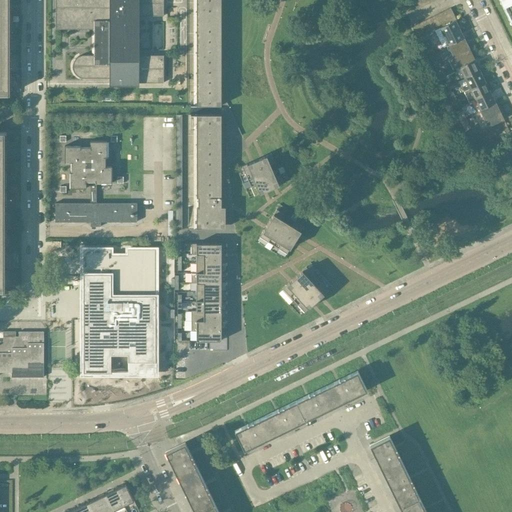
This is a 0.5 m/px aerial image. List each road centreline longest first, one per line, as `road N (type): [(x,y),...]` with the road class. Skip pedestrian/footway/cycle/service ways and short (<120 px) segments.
road 1 (residential): [(0,312),(34,311),(34,0)]
road 2 (tertiary): [(246,371),(511,240)]
road 3 (residential): [(246,371),(236,353),(231,236),(179,235)]
road 4 (tertiary): [(0,424),(134,417)]
road 5 (tertiary): [(134,417),(246,371)]
